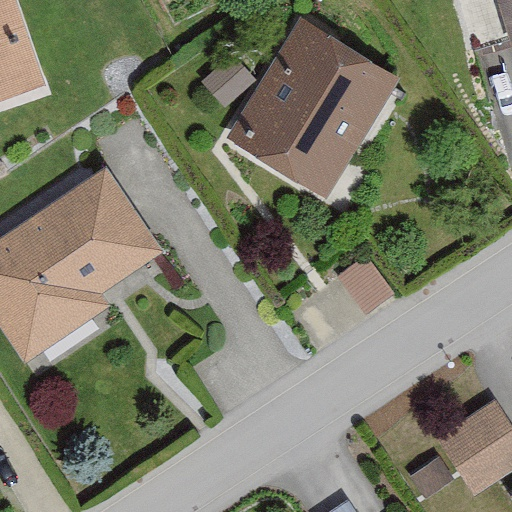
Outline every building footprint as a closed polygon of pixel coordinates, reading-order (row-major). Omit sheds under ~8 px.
[(0,0),(0,100),(39,88),(9,0),(0,0)] [(511,54),(511,0),(495,0),(511,55),(511,54)] [(392,83),(294,27),(226,143),(324,200),(392,83)] [(247,88),(227,64),(197,88),(217,112),(247,88)] [(160,254),(105,172),(0,241),(0,334),(22,368),(107,311),(96,296),(160,254)] [(386,294),(360,261),(337,279),(363,312),(386,294)] [(511,435),(491,404),(435,441),(472,497),(511,469),(511,435)] [(449,484),(434,463),(411,478),(426,500),(449,484)]
